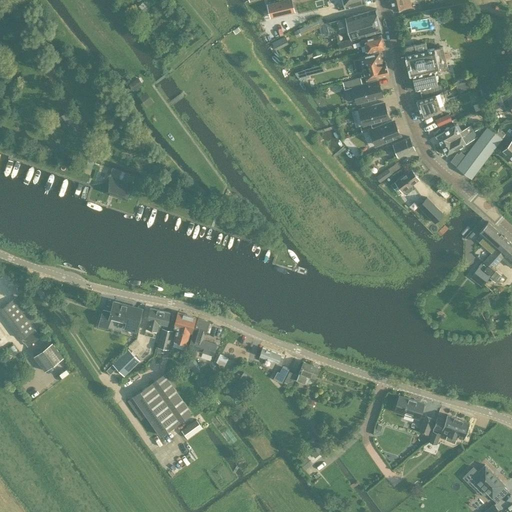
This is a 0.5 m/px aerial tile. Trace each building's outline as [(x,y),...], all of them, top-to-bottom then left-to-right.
[(291,0),(287,0),(267,4),(269,11),(274,9),(275,16),(294,12),(291,0)] [(409,0),(390,0),(393,10),(410,7),(409,0)] [(139,17),(148,9),(142,1),(133,9),(139,17)] [(376,8),(329,21),(333,33),(348,28),(351,38),(382,30),(376,8)] [(323,23),(320,17),(301,27),(304,33),(323,23)] [(384,46),(385,45),(384,41),(382,40),(381,34),(366,38),(365,40),(360,41),(361,46),(365,45),(367,51),(368,51),(384,48),(384,46)] [(285,36),(280,39),(284,45),(288,43),(285,36)] [(425,43),(402,49),(410,76),(412,76),(428,72),(429,72),(434,70),(448,67),(442,46),(433,49),(426,50),(425,43)] [(360,56),(365,75),(366,81),(378,78),(389,75),(386,62),(384,62),(384,64),(382,65),(379,52),(360,56)] [(323,64),(306,69),(308,75),(321,71),(324,71),(323,64)] [(428,72),(412,76),(416,89),(420,88),(422,96),(445,89),(444,83),(438,85),(434,70),(429,72),(428,72)] [(476,90),(471,76),(455,82),(460,95),(469,91),(469,92),(476,90)] [(133,91),(143,84),(138,77),(128,84),(133,91)] [(342,82),(344,89),(352,87),(356,104),(383,96),(378,79),(362,84),(360,77),(343,82),(342,82)] [(147,107),(154,102),(146,91),(139,96),(147,107)] [(511,108),(511,91),(501,96),(506,108),(511,106),(511,108)] [(422,117),(440,111),(435,94),(416,100),(422,117)] [(385,101),(358,109),(362,126),(365,125),(371,124),(389,119),(385,101)] [(479,102),(473,105),(475,111),(482,109),(479,102)] [(73,137),(82,131),(67,111),(59,117),(73,137)] [(449,113),(435,119),(438,126),(452,120),(449,113)] [(372,128),(368,129),(375,146),(401,135),(394,119),(372,128)] [(461,137),(468,133),(465,128),(459,132),(455,125),(449,128),(449,127),(445,129),(444,131),(436,136),(441,146),(460,135),(461,137)] [(471,178),(502,138),(487,127),(465,155),(461,152),(459,155),(457,153),(451,161),(457,166),(456,166),(471,178)] [(460,135),(441,146),(446,155),(457,149),(459,149),(464,147),(464,145),(465,145),(465,144),(476,137),(472,130),(468,133),(461,137),(460,135)] [(414,149),(410,137),(393,143),(396,150),(394,150),(396,155),(398,155),(398,156),(414,149)] [(83,167),(81,172),(90,175),(93,163),(87,161),(85,168),(83,167)] [(127,198),(135,175),(112,168),(107,183),(104,191),(127,198)] [(392,174),(388,168),(376,176),(380,182),(392,174)] [(412,169),(395,182),(391,185),(394,188),(397,186),(402,192),(404,190),(405,192),(408,193),(412,190),(412,187),(411,185),(419,179),(412,169)] [(427,196),(419,205),(435,221),(444,212),(427,196)] [(492,253),(506,238),(489,222),(479,233),(485,238),(481,242),(492,253)] [(511,243),(506,238),(492,253),(484,261),(488,265),(490,262),(495,266),(501,259),(511,267),(511,266),(511,243)] [(484,270),(487,266),(482,262),(471,277),(482,286),(491,275),(484,270)] [(487,266),(484,270),(491,275),(491,274),(492,275),(495,271),(489,265),(488,267),(487,266)] [(492,275),(489,278),(495,282),(501,275),(495,271),(492,275)] [(0,309),(27,346),(40,336),(34,328),(37,326),(16,298),(0,309)] [(136,330),(141,312),(127,308),(127,305),(114,302),(112,312),(103,310),(99,325),(108,328),(111,318),(130,323),(128,328),(136,330)] [(167,325),(170,311),(149,307),(147,320),(145,328),(158,330),(159,323),(167,325)] [(195,317),(177,312),(173,326),(177,327),(174,340),(186,343),(189,330),(191,331),(195,317)] [(188,346),(212,354),(216,344),(203,340),(209,322),(198,318),(194,329),(194,330),(193,336),(192,335),(188,346)] [(168,348),(172,331),(162,328),(157,346),(168,348)] [(63,357),(52,342),(34,356),(45,371),(63,357)] [(128,348),(113,363),(124,375),(140,360),(128,348)] [(281,364),(284,358),(280,356),(280,354),(262,348),(260,354),(273,359),(272,361),(281,364)] [(305,382),(307,375),(315,378),(319,367),(303,361),(297,379),(305,382)] [(282,382),(289,369),(283,365),(280,372),(277,371),(274,378),(282,382)] [(291,385),(297,375),(289,371),(284,382),(291,385)] [(133,396),(128,400),(139,416),(145,412),(147,416),(159,432),(161,435),(192,413),(173,387),(164,374),(133,396)] [(232,384),(225,389),(232,399),(239,394),(232,384)] [(402,415),(418,419),(422,404),(397,397),(393,411),(403,413),(402,415)] [(308,398),(305,405),(312,408),(315,401),(308,398)] [(463,438),(469,422),(446,415),(444,420),(436,417),(432,429),(441,431),(441,430),(448,432),(445,439),(454,442),(456,435),(463,438)] [(419,432),(422,432),(428,434),(433,419),(424,416),(419,432)] [(432,432),(428,442),(436,445),(440,434),(432,432)] [(315,458),(319,454),(314,447),(309,451),(315,458)] [(474,468),(464,478),(470,483),(474,479),(487,492),(497,502),(508,490),(503,486),(505,484),(486,465),(479,473),(474,468)]
